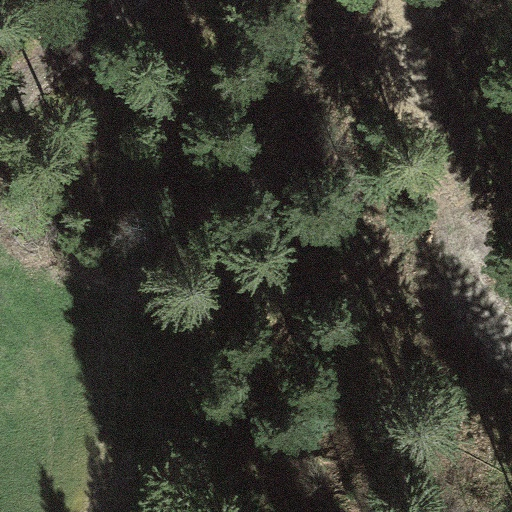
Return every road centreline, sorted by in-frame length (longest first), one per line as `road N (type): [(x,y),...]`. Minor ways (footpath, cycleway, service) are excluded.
road 1 (track): [(111,511),(121,348),(114,315),(89,266),(33,208),(15,110),(34,74),(120,0)]
road 2 (track): [(396,0),(475,297),(511,348)]
